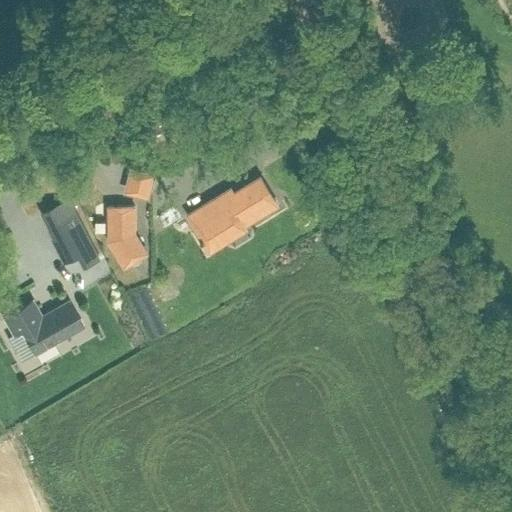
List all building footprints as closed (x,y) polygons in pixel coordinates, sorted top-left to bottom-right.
[(155,171),(130,164),(123,189),(149,196),(155,171)] [(232,187),(188,213),(209,247),(224,238),(225,230),(240,220),(243,224),(277,203),(261,176),(235,192),(232,187)] [(51,238),(64,261),(91,246),(66,199),(40,213),(54,237),(51,238)] [(135,204),(109,204),(109,239),(125,265),(147,251),(135,231),(135,204)] [(3,317),(13,334),(22,329),(36,352),(82,324),(67,299),(41,316),(31,300),(3,317)]
